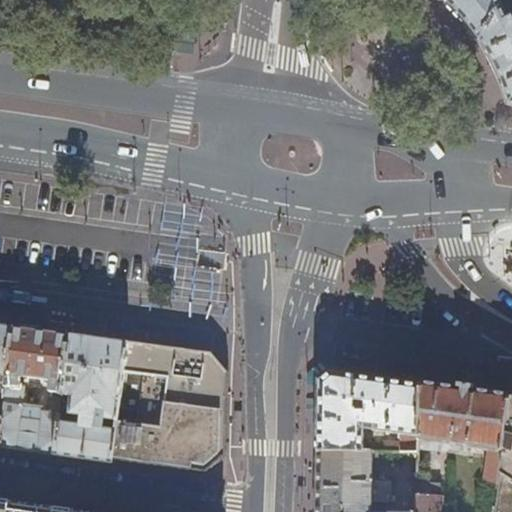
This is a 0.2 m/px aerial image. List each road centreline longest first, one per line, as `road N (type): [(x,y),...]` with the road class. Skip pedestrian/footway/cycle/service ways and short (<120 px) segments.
road 1 (secondary): [(237,178),(261,303),(253,511)]
road 2 (secondary): [(282,511),(291,356),(333,194)]
road 3 (residential): [(0,475),(253,511)]
road 4 (primary): [(240,110),(0,74)]
road 5 (primary): [(0,135),(237,178)]
road 6 (tertiary): [(370,199),(409,250),(473,298)]
road 7 (secondary): [(334,125),(305,64),(297,0)]
